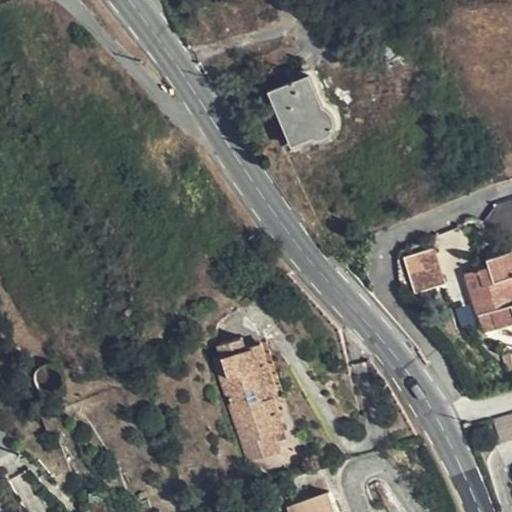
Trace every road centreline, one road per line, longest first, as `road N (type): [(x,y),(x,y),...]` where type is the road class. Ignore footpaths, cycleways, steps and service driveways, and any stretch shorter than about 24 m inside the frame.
road 1 (tertiary): [(124,0),(306,264),(381,341),(439,425),(476,511)]
road 2 (unknown): [(432,415),(439,369),(392,295),(389,253),(400,237),(511,197)]
road 3 (unknown): [(190,93),(52,0)]
